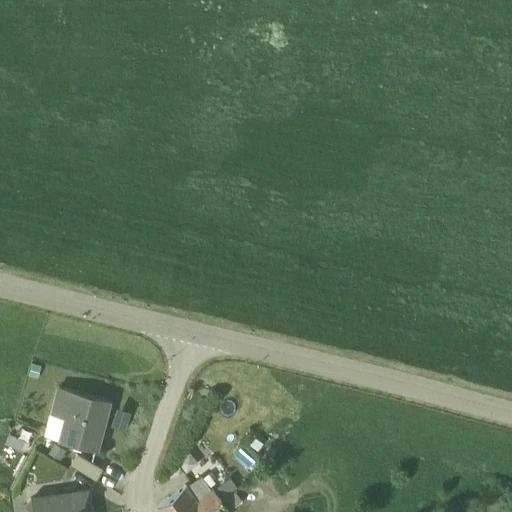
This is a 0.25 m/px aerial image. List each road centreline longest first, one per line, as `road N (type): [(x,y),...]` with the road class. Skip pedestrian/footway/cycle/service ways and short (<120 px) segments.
road 1 (unclassified): [(187,326),(511,409)]
road 2 (unclassified): [(0,277),(187,326)]
road 3 (unclassified): [(142,511),(146,465),(187,326)]
